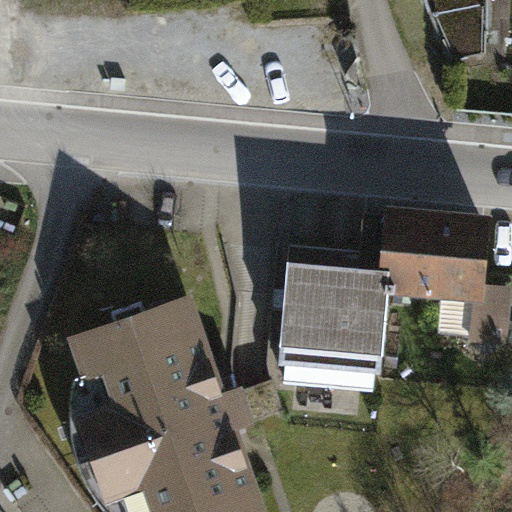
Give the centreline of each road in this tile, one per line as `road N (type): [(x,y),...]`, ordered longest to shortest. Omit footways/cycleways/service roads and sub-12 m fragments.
road 1 (residential): [(0,132),(416,171)]
road 2 (residential): [(416,171),(377,0)]
